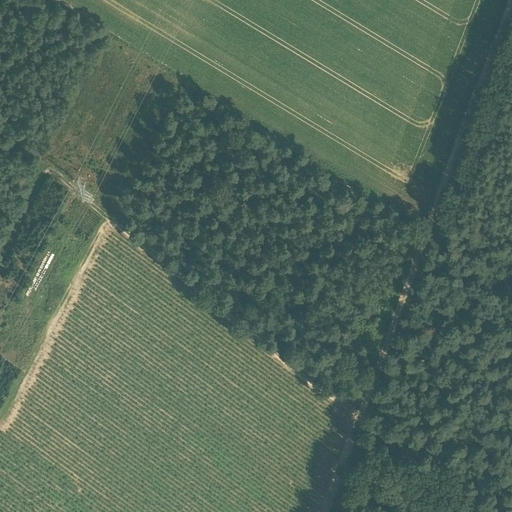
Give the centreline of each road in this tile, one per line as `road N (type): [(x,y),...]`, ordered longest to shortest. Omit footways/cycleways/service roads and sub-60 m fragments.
road 1 (track): [(511,0),(325,511)]
road 2 (track): [(360,416),(109,221)]
road 3 (track): [(109,221),(5,422)]
road 4 (track): [(109,221),(47,172),(0,261)]
